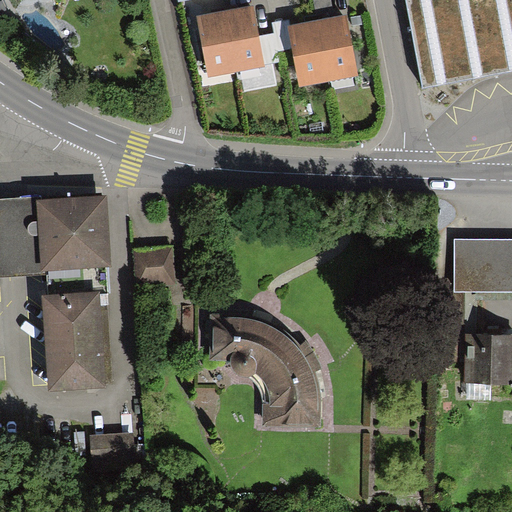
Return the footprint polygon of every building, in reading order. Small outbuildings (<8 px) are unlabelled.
[(330,0),(312,0),(315,15),(333,12),(330,0)] [(511,0),(405,0),(422,88),(511,71),(511,0)] [(253,5),(196,16),(208,78),(264,67),(263,63),(280,60),(278,50),(274,30),(259,33),(253,5)] [(346,16),(291,26),(289,17),(272,21),(274,30),(278,50),(291,48),(298,88),(358,77),(346,16)] [(46,290),(42,290),(49,386),(105,382),(99,289),(108,289),(106,263),(111,263),(106,190),(35,195),(35,196),(40,267),(45,267),(46,275),(46,290)] [(40,267),(35,196),(0,197),(0,277),(46,275),(45,267),(40,267)] [(511,233),(455,233),(454,286),(478,286),(511,286),(511,233)] [(137,288),(176,285),(173,245),(135,248),(137,288)] [(478,324),(478,286),(454,286),(453,286),(454,332),(464,332),(465,324),(478,324)] [(235,308),(211,308),(211,354),(231,356),(233,362),(237,365),(240,367),(245,369),(254,376),(260,385),(263,398),(263,421),(322,421),(322,395),(319,395),(317,372),(309,353),(298,338),(280,322),(257,312),(235,308)] [(511,325),(478,324),(465,324),(464,332),(454,332),(436,332),(436,359),(466,360),(466,376),(468,376),(468,395),(491,395),(491,376),(511,376),(511,325)] [(134,432),(90,435),(92,466),(136,464),(134,432)]
